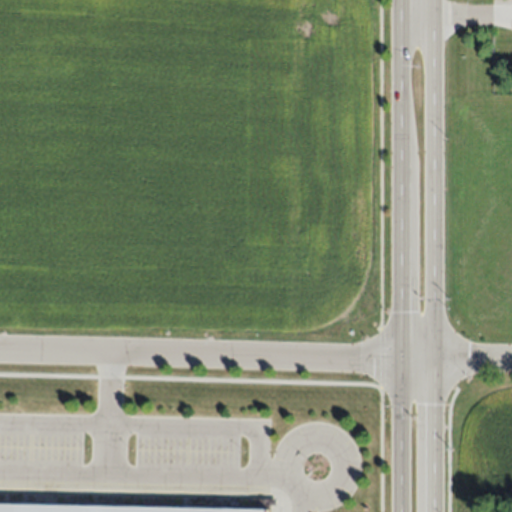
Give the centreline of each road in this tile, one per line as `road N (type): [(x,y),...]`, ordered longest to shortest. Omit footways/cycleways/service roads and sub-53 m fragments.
road 1 (residential): [(0,347),(511,357)]
road 2 (secondary): [(431,511),(429,0)]
road 3 (secondary): [(397,0),(399,511)]
